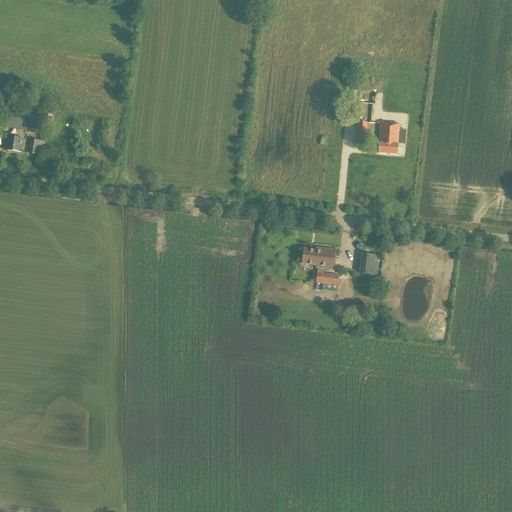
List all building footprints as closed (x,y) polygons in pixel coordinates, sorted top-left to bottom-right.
[(353,100),(362,100),(363,82),(354,82),(353,100)] [(363,82),(363,102),(375,102),(376,82),(363,82)] [(46,110),(47,99),(37,98),(37,102),(26,101),(25,106),(46,110)] [(0,127),(44,134),(47,114),(0,107),(0,127)] [(367,123),(358,123),(356,145),(365,146),(367,123)] [(398,146),(399,125),(381,124),(379,145),(378,154),(397,156),(398,146)] [(17,140),(18,136),(9,135),(8,138),(7,138),(5,151),(20,153),(23,140),(17,140)] [(42,156),(43,142),(31,140),(29,154),(42,156)] [(333,271),(336,251),(315,248),(315,251),(303,250),(301,265),(315,267),(315,269),(317,269),(315,284),(338,287),(339,276),(324,274),(324,270),(333,271)] [(376,276),(379,256),(361,254),(358,274),(376,276)]
